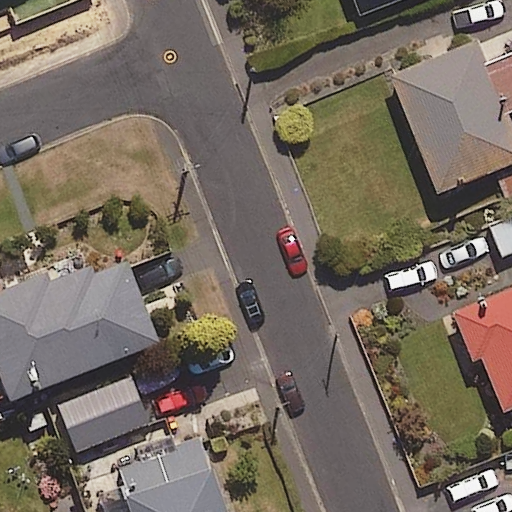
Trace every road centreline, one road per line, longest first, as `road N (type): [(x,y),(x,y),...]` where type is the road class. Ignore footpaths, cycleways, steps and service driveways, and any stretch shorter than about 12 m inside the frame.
road 1 (residential): [(188,58),(364,511)]
road 2 (residential): [(188,58),(0,131)]
